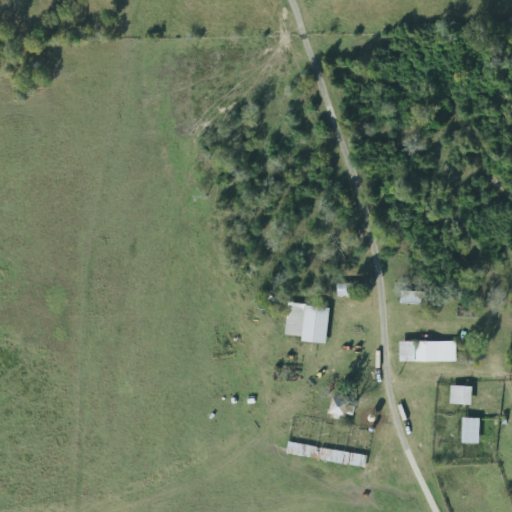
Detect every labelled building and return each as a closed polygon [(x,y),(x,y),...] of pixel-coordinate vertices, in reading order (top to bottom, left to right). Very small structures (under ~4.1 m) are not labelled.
[(422,293),(399,293),(399,303),(422,303),(422,293)] [(286,304),(284,336),(302,337),(302,343),(328,344),(330,306),(286,304)] [(456,361),(456,342),(401,342),(401,361),(456,361)] [(474,386),(451,386),(451,405),(474,405),(474,386)] [(481,418),(464,418),(464,443),(481,443),(481,418)] [(285,455),(340,462),(342,446),(357,449),(359,430),(290,420),(285,455)]
